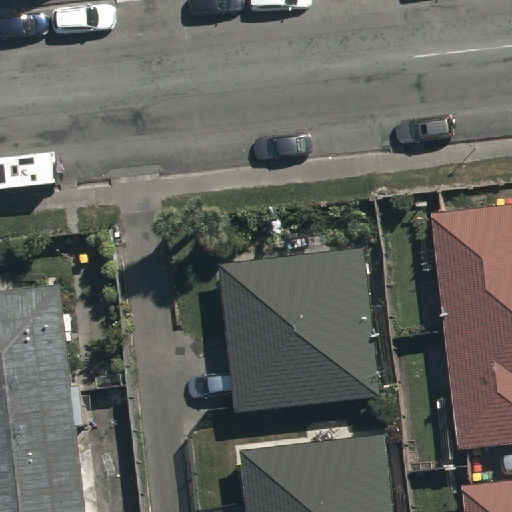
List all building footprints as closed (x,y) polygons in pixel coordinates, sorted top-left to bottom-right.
[(511,211),(439,220),(467,456),(511,450),(511,211)] [(369,241),(224,257),(241,407),(386,391),(369,241)] [(0,511),(93,511),(69,295),(0,302),(0,511)] [(399,511),(392,443),(247,459),(253,511),(399,511)] [(511,511),(511,488),(469,494),(471,511),(511,511)]
